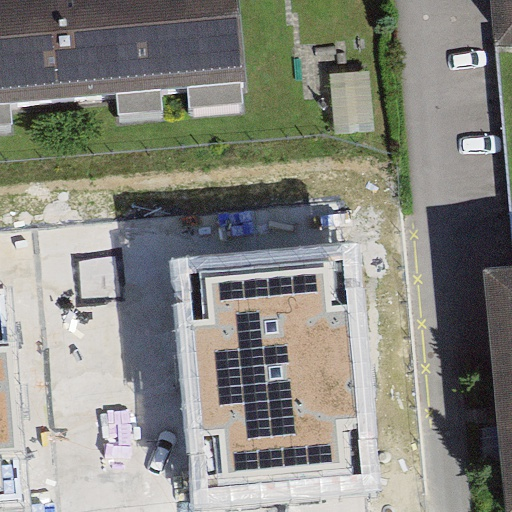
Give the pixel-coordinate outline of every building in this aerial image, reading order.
[(241,0),(0,0),(0,98),(247,80),(241,0)] [(511,70),(511,0),(489,0),(496,72),(511,70)] [(426,502),(412,206),(343,209),(358,505),(426,502)] [(511,511),(511,268),(485,272),(510,511),(511,511)] [(204,275),(0,291),(0,511),(203,511),(208,467),(228,466),(204,275)]
